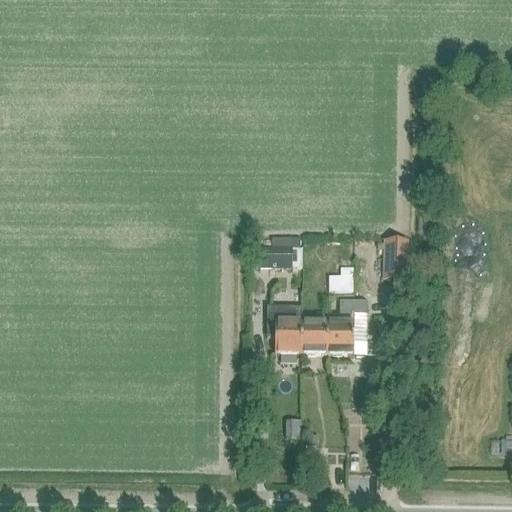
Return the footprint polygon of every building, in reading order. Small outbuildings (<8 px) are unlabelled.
[(292,251),(292,240),(271,240),(271,251),(258,251),(258,273),(292,273),(292,251)] [(384,243),(383,284),(406,284),(407,244),(384,243)] [(352,295),(352,272),(341,272),(341,295),(352,295)] [(328,359),(354,359),(354,318),(366,319),(367,305),(340,305),(340,326),(328,326),(328,359)] [(302,326),(302,311),(267,310),(267,341),(275,341),(275,358),(301,358),(302,326)] [(328,326),(326,326),(326,315),(316,315),(316,326),(302,326),(301,358),(328,359),(328,326)]
